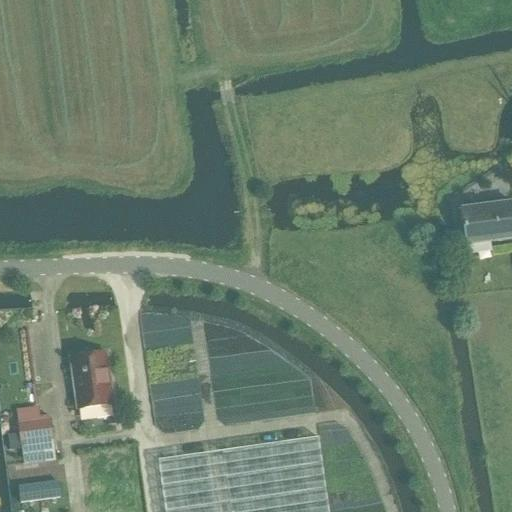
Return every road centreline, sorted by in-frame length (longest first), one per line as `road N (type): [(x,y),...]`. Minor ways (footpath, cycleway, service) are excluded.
road 1 (unclassified): [(446,511),(400,406),(339,341),(277,299),(188,269),(0,270)]
road 2 (track): [(224,83),(249,189),(249,285)]
